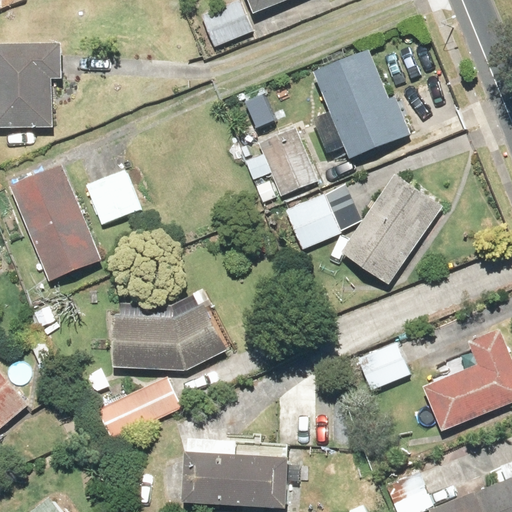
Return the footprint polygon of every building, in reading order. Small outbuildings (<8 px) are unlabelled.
[(243,0),(252,20),(299,0),(243,0)] [(0,136),(51,132),(47,84),(61,83),(58,46),(0,51),(0,136)] [(368,54),(311,78),(348,164),(414,136),(398,99),(389,103),(368,54)] [(227,104),(235,124),(264,111),(256,92),(227,104)] [(301,130),(264,147),(289,203),(326,186),(301,130)] [(101,265),(61,170),(11,191),(50,286),(101,265)] [(131,172),(91,187),(106,228),(146,213),(131,172)] [(386,289),(439,213),(392,179),(338,256),(386,289)] [(112,321),(110,372),(184,375),(225,354),(203,310),(176,323),(112,321)] [(477,372),(421,394),(439,438),(511,408),(511,361),(500,331),(466,345),(477,372)] [(404,344),(364,360),(377,394),(417,378),(404,344)] [(119,384),(102,368),(86,385),(103,401),(119,384)] [(0,432),(27,410),(0,376),(0,432)] [(173,378),(101,415),(114,440),(186,403),(173,378)] [(281,511),(284,464),(181,459),(179,510),(231,511),(281,511)] [(511,511),(511,480),(433,511),(511,511)] [(54,511),(47,503),(36,511),(54,511)]
